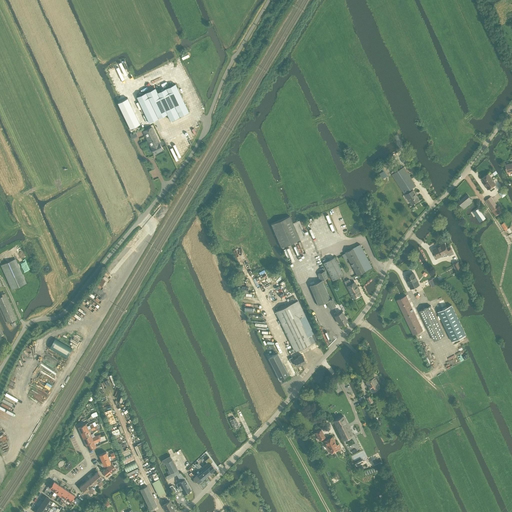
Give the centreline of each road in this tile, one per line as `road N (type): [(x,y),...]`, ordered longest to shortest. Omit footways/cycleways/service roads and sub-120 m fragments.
road 1 (unclassified): [(0,369),(28,322),(64,312),(185,162),(269,0)]
road 2 (unclassified): [(241,451),(358,320),(393,254),(511,110)]
road 3 (track): [(464,174),(509,246),(500,286),(511,313)]
road 4 (residential): [(75,429),(90,466),(72,482),(50,470),(24,511)]
